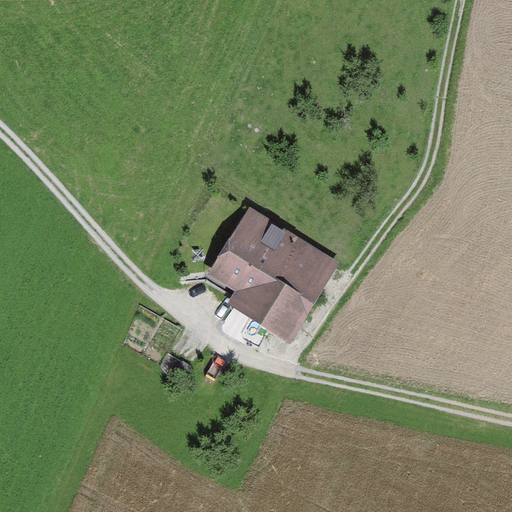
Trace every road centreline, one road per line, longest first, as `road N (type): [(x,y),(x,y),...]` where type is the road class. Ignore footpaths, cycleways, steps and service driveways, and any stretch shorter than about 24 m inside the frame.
road 1 (track): [(0,128),(120,265),(209,340),(282,368),(511,418)]
road 2 (track): [(282,368),(418,174),(452,0)]
